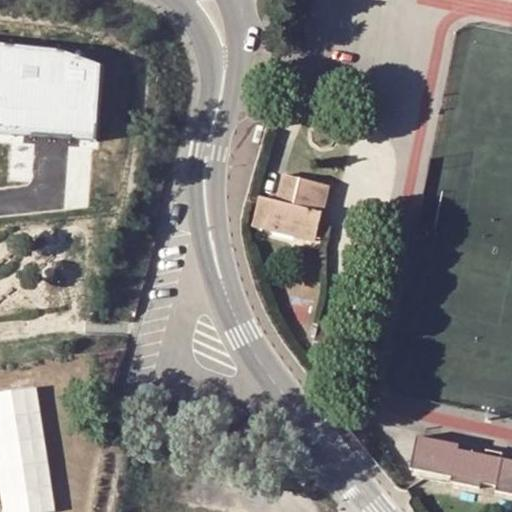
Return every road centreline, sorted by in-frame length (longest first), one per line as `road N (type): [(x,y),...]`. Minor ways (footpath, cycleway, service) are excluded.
road 1 (tertiary): [(211,234),(245,336),(378,511)]
road 2 (tertiary): [(180,0),(211,55),(199,148),(211,234)]
road 3 (tertiary): [(211,234),(244,46),(236,0)]
